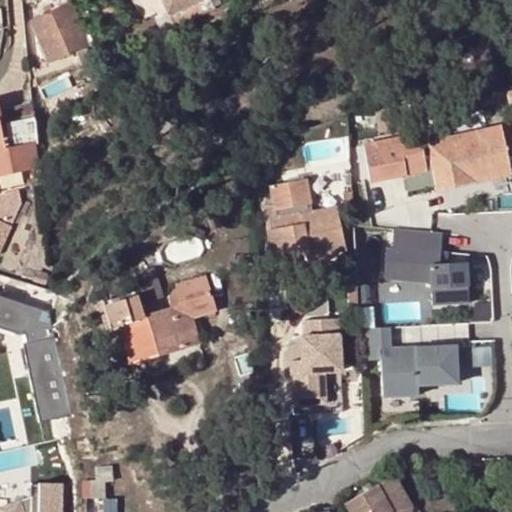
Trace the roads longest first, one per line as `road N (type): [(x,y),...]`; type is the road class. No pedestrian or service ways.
road 1 (residential): [(505,438),(365,453),(274,511)]
road 2 (residential): [(505,438),(498,236)]
